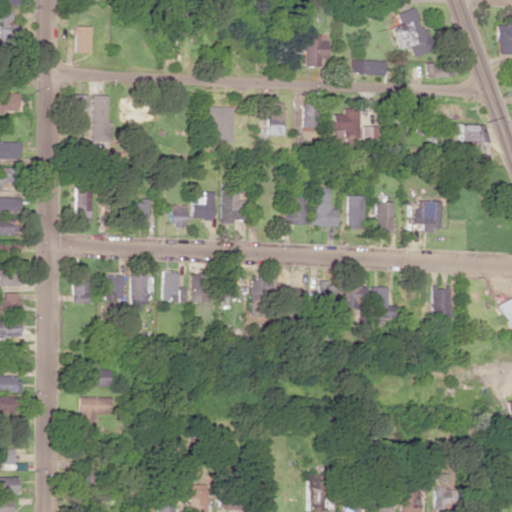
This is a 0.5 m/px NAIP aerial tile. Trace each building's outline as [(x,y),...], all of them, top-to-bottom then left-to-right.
[(394,12),(397,24),(388,27),(395,49),(406,45),(409,56),(425,51),(411,7),(394,12)] [(511,23),(494,24),(495,54),(511,53),(511,23)] [(71,52),(87,52),(87,26),(71,25),(71,52)] [(317,33),(300,34),(300,64),(324,63),(323,40),(317,40),(317,33)] [(295,59),(296,37),(277,36),(276,59),(295,59)] [(380,59),(347,59),(347,73),(380,74),(380,59)] [(448,76),(448,62),(422,63),(422,77),(448,76)] [(0,112),(14,112),(14,92),(0,91),(0,112)] [(82,121),(83,94),(68,93),(66,120),(82,121)] [(104,95),(88,95),(87,139),(99,139),(99,126),(104,127),(104,95)] [(281,134),(281,102),(264,102),(264,134),(281,134)] [(312,126),(313,103),(299,103),(299,126),(312,126)] [(230,107),(196,106),(195,128),(216,129),(216,142),(229,142),(230,107)] [(339,108),(340,113),(330,114),(331,142),(355,141),(354,107),(339,108)] [(456,140),(482,140),(482,124),(457,123),(456,140)] [(374,125),(360,125),(360,140),(374,139),(374,125)] [(0,158),(17,158),(16,140),(0,140),(0,158)] [(476,157),(486,155),(484,140),(474,141),(476,157)] [(235,180),(218,180),(217,219),(242,220),(243,199),(235,199),(235,180)] [(86,220),(87,187),(72,187),(71,220),(86,220)] [(327,187),(309,187),(308,225),(334,226),(334,208),(326,208),(327,187)] [(210,191),(188,191),(187,217),(209,218),(210,191)] [(360,228),(360,194),(343,195),(343,228),(360,228)] [(0,212),(16,213),(16,197),(0,196),(0,212)] [(280,223),(303,224),(303,197),(280,196),(280,223)] [(144,199),(128,199),(128,221),(144,221),(144,199)] [(415,200),(415,208),(409,208),(409,220),(418,220),(418,229),(436,229),(435,200),(415,200)] [(371,228),(388,228),(387,201),(370,201),(371,228)] [(183,204),(166,204),(166,224),(182,225),(183,204)] [(0,234),(11,235),(12,218),(0,217),(0,234)] [(0,261),(18,261),(18,243),(0,243),(0,261)] [(0,284),(14,284),(14,269),(0,269),(0,284)] [(85,299),(85,271),(69,270),(69,299),(85,299)] [(159,301),(181,300),(181,286),(175,286),(174,271),(158,271),(159,301)] [(140,311),(141,291),(149,291),(149,273),(126,273),(125,310),(140,311)] [(203,273),(187,273),(187,300),(204,300),(203,273)] [(118,275),(96,274),(96,298),(117,299),(118,275)] [(269,280),(248,279),(247,296),(268,296),(269,280)] [(332,281),(316,280),(314,300),(331,301),(332,281)] [(338,308),(363,307),(362,284),(337,285),(338,308)] [(445,322),(446,285),(428,285),(427,321),(445,322)] [(278,296),(299,297),(299,286),(279,286),(278,296)] [(383,286),(367,286),(367,317),(391,317),(391,305),(384,305),(383,286)] [(0,314),(17,314),(16,292),(1,292),(1,298),(0,297),(0,314)] [(494,304),(508,329),(511,326),(511,296),(511,295),(494,304)] [(17,320),(0,318),(0,335),(16,335),(17,320)] [(106,385),(107,369),(95,369),(95,361),(76,361),(76,384),(106,385)] [(0,390),(15,391),(15,376),(0,375),(0,390)] [(15,395),(0,395),(0,410),(15,410),(15,395)] [(106,396),(76,395),(76,412),(65,411),(65,423),(93,424),(93,415),(106,415),(106,396)] [(11,449),(0,449),(0,467),(11,467),(11,449)] [(324,510),(325,473),(304,473),(303,509),(324,510)] [(0,492),(14,493),(14,476),(0,475),(0,492)] [(203,511),(203,484),(186,483),(184,511),(203,511)] [(416,511),(417,488),(398,487),(396,511),(416,511)] [(387,511),(387,490),(364,491),(364,511),(387,511)] [(355,511),(355,494),(340,494),(339,511),(355,511)] [(0,498),(0,511),(9,511),(9,498),(0,498)] [(170,511),(171,499),(154,499),(154,511),(170,511)]
